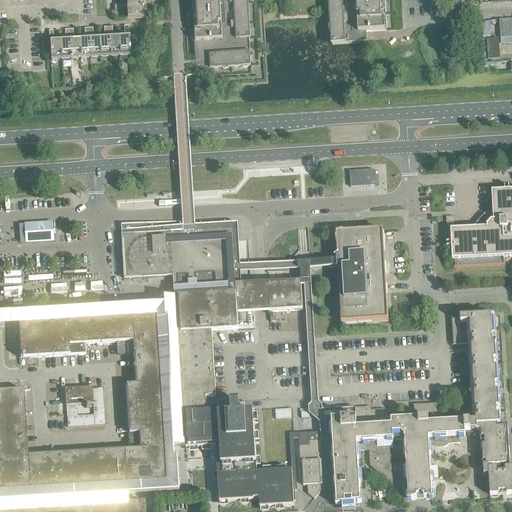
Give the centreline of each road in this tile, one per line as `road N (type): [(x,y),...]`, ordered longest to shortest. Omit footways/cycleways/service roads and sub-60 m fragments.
road 1 (secondary): [(407,112),(90,132)]
road 2 (secondary): [(92,165),(408,146)]
road 3 (unclassified): [(410,198),(94,215)]
road 4 (residential): [(511,305),(503,297),(440,299),(418,283),(410,198)]
road 5 (residential): [(0,288),(97,284),(94,215)]
